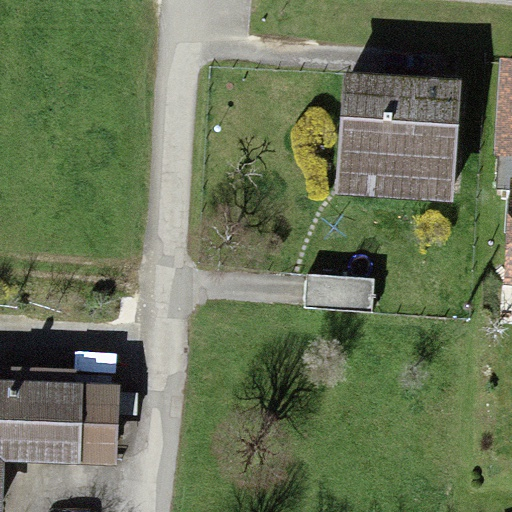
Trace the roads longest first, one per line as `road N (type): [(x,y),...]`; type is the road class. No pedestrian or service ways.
road 1 (residential): [(139,511),(181,0)]
road 2 (track): [(163,272),(0,256)]
